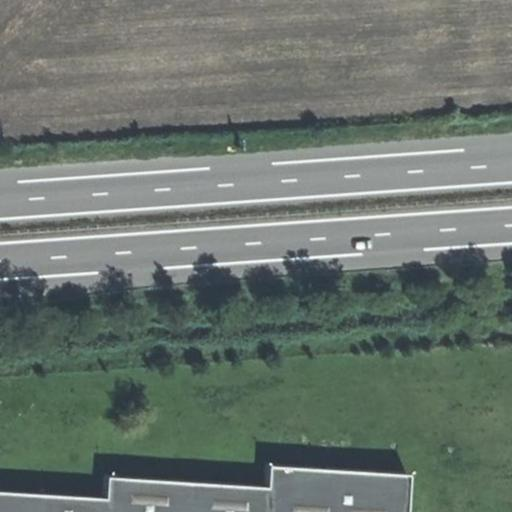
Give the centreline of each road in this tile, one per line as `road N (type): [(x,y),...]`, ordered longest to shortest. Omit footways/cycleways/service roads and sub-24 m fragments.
road 1 (motorway): [(511,164),(0,201)]
road 2 (motorway): [(0,260),(511,225)]
